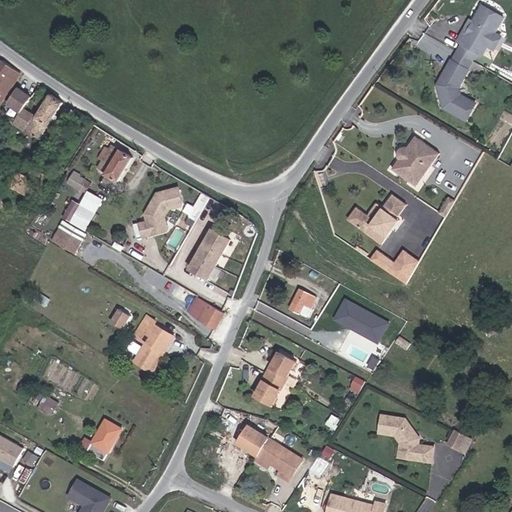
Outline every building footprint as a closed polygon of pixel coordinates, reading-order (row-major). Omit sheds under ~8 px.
[(504,16),(483,4),(467,33),(464,30),(458,40),(463,43),(477,51),(482,54),(488,44),(491,38),(495,32),(495,31),(497,31),(499,27),(498,26),(504,16)] [(471,17),(464,30),(467,33),(474,19),(471,17)] [(495,32),(491,38),(488,44),(494,47),(501,35),(495,32)] [(477,51),(463,43),(458,51),(473,60),(477,51)] [(473,60),(458,51),(453,60),(468,68),(473,60)] [(0,102),(21,71),(3,59),(0,63),(0,102)] [(458,85),(468,68),(453,60),(440,83),(443,85),(440,89),(445,105),(467,118),(477,101),(463,94),(462,96),(459,94),(454,87),(456,84),(458,85)] [(463,94),(458,85),(456,84),(454,87),(459,94),(462,96),(463,94)] [(21,112),(32,97),(18,87),(8,103),(21,112)] [(54,119),(66,102),(47,89),(37,105),(42,109),(54,119)] [(21,112),(14,123),(25,131),(27,129),(41,138),(54,119),(42,109),(38,116),(25,107),(21,112)] [(394,166),(397,168),(405,157),(404,155),(408,149),(410,151),(419,137),(415,135),(394,166)] [(405,157),(397,168),(413,179),(418,172),(423,175),(439,151),(419,137),(410,151),(408,149),(404,155),(405,157)] [(121,181),(135,156),(112,143),(98,167),(107,172),(102,180),(114,188),(119,180),(121,181)] [(5,158),(0,165),(0,174),(6,179),(15,165),(5,158)] [(6,179),(17,186),(37,200),(52,177),(34,166),(29,174),(24,171),(15,165),(6,179)] [(86,191),(91,182),(75,172),(70,181),(86,191)] [(418,172),(413,179),(418,182),(423,175),(418,172)] [(168,226),(165,215),(170,207),(181,203),(183,201),(178,186),(158,192),(150,206),(151,208),(149,212),(146,212),(141,222),(144,235),(167,229),(168,226)] [(395,192),(390,199),(394,202),(399,195),(395,192)] [(390,199),(386,206),(377,218),(371,214),(363,208),(354,221),(385,242),(396,226),(396,221),(398,217),(409,201),(399,195),(394,202),(390,199)] [(83,203),(74,198),(63,217),(72,222),(75,217),(82,204),(83,203)] [(377,218),(386,206),(379,202),(371,214),(377,218)] [(89,225),(96,211),(82,204),(75,217),(89,225)] [(354,221),(363,208),(360,206),(351,219),(354,221)] [(62,219),(52,239),(73,251),(84,231),(62,219)] [(209,277),(232,238),(214,228),(192,267),(209,277)] [(378,247),(371,256),(408,281),(423,259),(405,247),(397,260),(378,247)] [(309,317),(313,308),(319,298),(301,288),(290,307),(301,313),(309,317)] [(215,328),(225,311),(199,296),(190,311),(199,319),(215,328)] [(391,319),(346,296),(335,319),(380,341),(391,319)] [(125,330),(132,317),(121,311),(113,324),(125,330)] [(154,374),(167,353),(163,350),(171,335),(156,326),(158,322),(149,317),(137,337),(147,343),(135,363),(154,374)] [(495,334),(500,324),(495,321),(490,331),(495,334)] [(163,350),(167,352),(176,338),(171,335),(163,350)] [(397,345),(407,351),(410,345),(401,339),(397,345)] [(376,367),(382,357),(373,352),(367,362),(376,367)] [(274,407),(298,364),(280,354),(256,396),(274,407)] [(363,390),(368,382),(359,377),(355,385),(363,390)] [(361,393),(363,390),(355,385),(353,389),(361,393)] [(61,401),(47,393),(39,408),(52,416),(61,401)] [(385,415),(382,430),(398,433),(404,442),(409,443),(411,446),(409,457),(426,460),(429,446),(420,445),(422,438),(419,438),(416,435),(417,432),(407,419),(385,415)] [(110,452),(124,428),(107,418),(89,449),(104,459),(108,451),(110,452)] [(290,483),(304,461),(249,427),(238,446),(259,459),(269,465),(281,473),(279,477),(290,483)] [(460,451),(467,438),(457,432),(449,445),(460,451)] [(0,459),(14,467),(24,448),(0,435),(0,459)] [(463,452),(470,439),(467,438),(460,451),(463,452)] [(401,456),(409,457),(411,446),(409,443),(404,442),(401,456)] [(433,462),(436,448),(429,446),(426,460),(433,462)] [(269,465),(259,459),(256,463),(267,469),(269,465)] [(105,509),(112,495),(79,478),(71,495),(87,503),(82,511),(101,511),(102,511),(103,510),(105,509)] [(330,494),(326,508),(335,510),(334,511),(380,511),(383,504),(376,502),(372,506),(366,504),(362,506),(352,503),(350,500),(330,494)]
